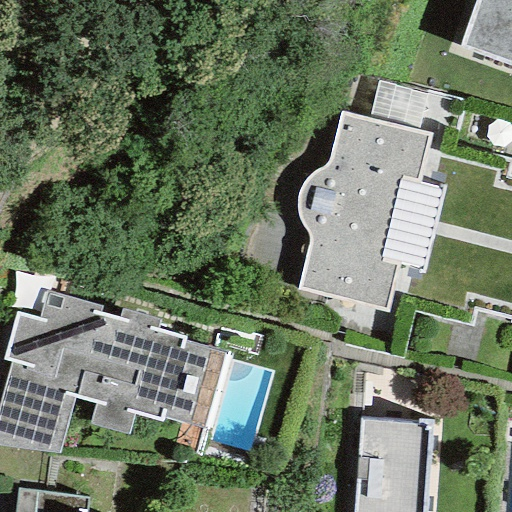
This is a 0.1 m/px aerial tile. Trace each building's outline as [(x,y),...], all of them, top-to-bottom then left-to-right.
[(511,0),(473,0),(458,42),(511,61),(511,0)] [(429,132),(341,110),(329,163),(323,166),(314,170),(304,179),(300,189),(298,197),(298,212),(301,221),(306,232),(309,238),(297,286),(383,308),(387,301),(470,322),(474,306),(511,316),(511,174),(504,173),(508,158),(426,141),(429,132)] [(119,307),(45,291),(37,314),(16,311),(3,353),(12,355),(0,394),(0,442),(59,450),(74,390),(94,395),(87,418),(125,430),(132,408),(159,416),(160,412),(206,424),(226,347),(182,338),(185,332),(155,324),(158,314),(120,304),(119,307)] [(417,417),(358,413),(351,511),(424,511),(431,413),(417,412),(417,417)] [(13,511),(74,511),(77,494),(17,488),(13,511)]
